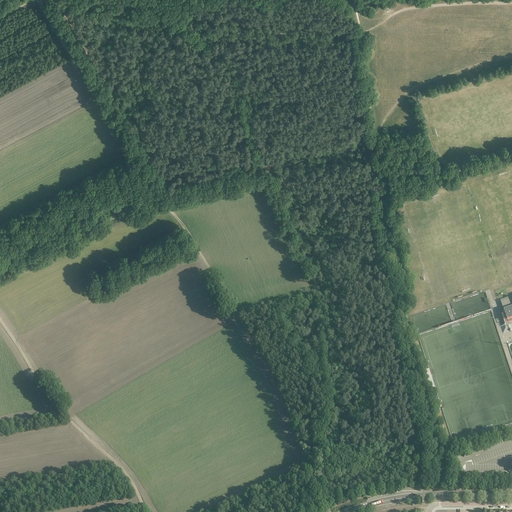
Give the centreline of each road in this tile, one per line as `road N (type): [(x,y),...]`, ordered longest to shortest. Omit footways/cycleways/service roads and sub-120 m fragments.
road 1 (track): [(159,196),(272,377),(329,511)]
road 2 (track): [(334,408),(319,296),(274,167)]
road 3 (track): [(0,322),(52,402),(116,464),(146,511)]
road 4 (track): [(158,193),(36,0)]
road 5 (track): [(154,0),(238,63),(248,131),(274,167)]
road 6 (track): [(159,196),(23,221),(0,235)]
road 7 (secondary): [(367,505),(508,494)]
road 8 (track): [(274,167),(181,181),(158,193)]
